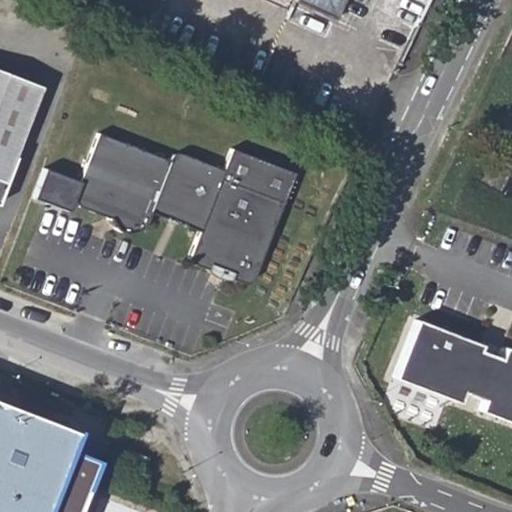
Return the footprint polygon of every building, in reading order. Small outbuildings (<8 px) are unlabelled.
[(293,0),(293,1),(334,20),(343,0),(293,0)] [(0,180),(37,81),(0,67),(0,180)] [(108,218),(109,224),(113,228),(124,233),(137,229),(142,221),(145,211),(194,230),(183,260),(200,266),(205,274),(214,277),(224,276),(239,281),(246,280),(250,275),(290,171),(226,147),(218,167),(179,152),(169,152),(164,156),(94,130),(75,179),(38,165),(27,194),(64,208),(69,196),(75,205),(108,218)] [(481,343),(417,317),(393,374),(458,401),(461,392),(482,400),(478,409),(511,423),(511,350),(504,347),(500,357),(479,348),(481,343)] [(0,511),(62,511),(79,467),(53,457),(64,428),(0,405),(0,511)] [(146,452),(125,444),(121,454),(142,461),(146,452)]
